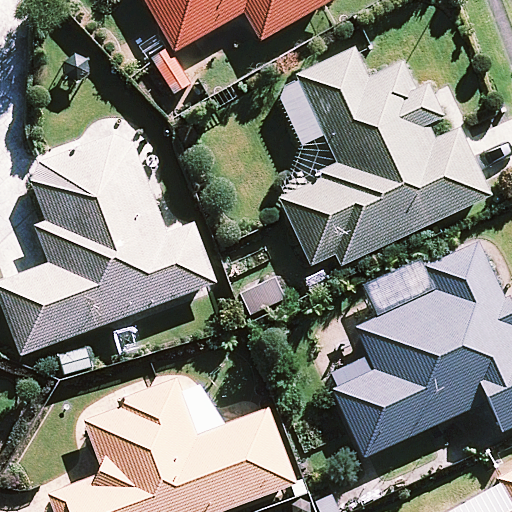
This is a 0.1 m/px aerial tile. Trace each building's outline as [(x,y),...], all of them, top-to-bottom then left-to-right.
[(142,0),(171,52),(241,12),(257,41),(328,1),(327,0),(142,0)] [(365,80),(351,50),(277,85),(304,142),(320,134),(336,168),(275,197),(313,277),(487,195),(456,131),(430,143),(421,123),(438,115),(424,86),(412,91),(399,64),(365,80)] [(31,168),(26,173),(43,220),(27,226),(42,267),(0,282),(0,307),(17,355),(213,284),(190,220),(162,231),(127,136),(120,136),(112,135),(105,135),(97,136),(90,137),(83,139),(75,141),(68,144),(62,147),(55,150),(49,154),(42,158),(37,163),(31,168)] [(511,322),(477,245),(422,270),(432,292),(354,328),(373,370),(330,390),(361,457),(483,401),(497,432),(511,425),(511,322)] [(292,295),(279,265),(232,287),(246,316),(292,295)] [(115,394),(119,405),(81,419),(101,473),(46,493),(52,511),(215,511),(291,484),(264,410),(198,434),(188,406),(175,372),(115,394)] [(511,511),(511,469),(495,479),(503,493),(469,511),(511,511)]
